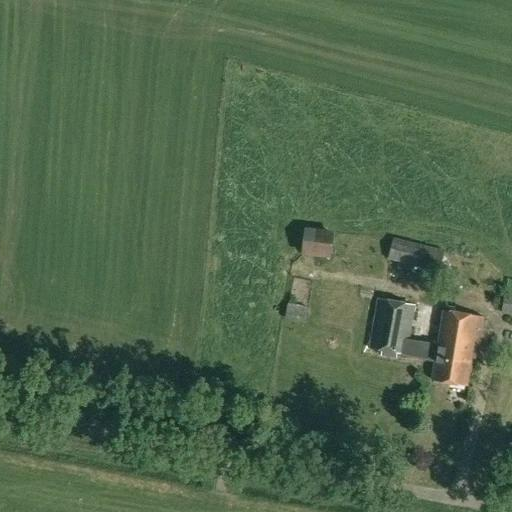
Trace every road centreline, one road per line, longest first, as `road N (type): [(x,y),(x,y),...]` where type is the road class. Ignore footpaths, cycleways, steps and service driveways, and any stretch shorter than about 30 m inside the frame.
road 1 (unclassified): [(500,511),(240,462)]
road 2 (unclassified): [(240,462),(0,423)]
